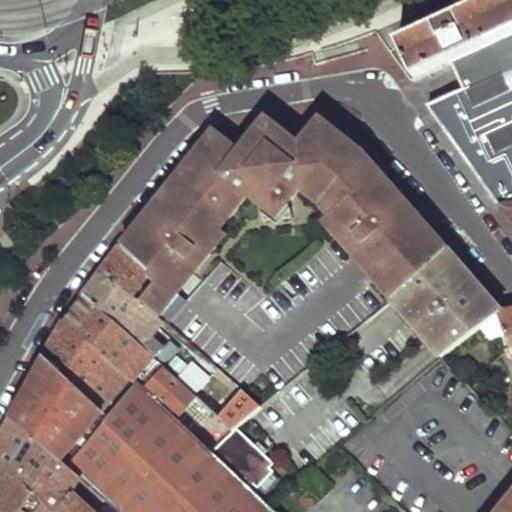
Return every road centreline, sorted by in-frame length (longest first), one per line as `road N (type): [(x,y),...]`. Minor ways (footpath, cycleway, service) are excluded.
road 1 (residential): [(0,371),(43,295),(155,156),(187,120),(238,99),(326,87),(362,92),(511,273)]
road 2 (residential): [(384,0),(260,49),(157,54),(78,88)]
